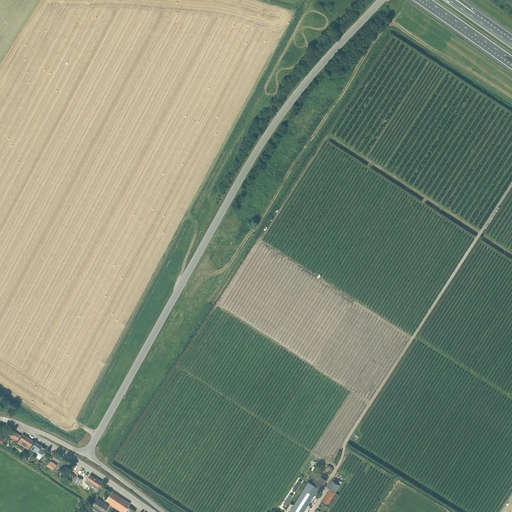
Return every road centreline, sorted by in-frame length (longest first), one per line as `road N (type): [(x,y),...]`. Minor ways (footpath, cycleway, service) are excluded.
road 1 (tertiary): [(87,455),(258,147),(381,0)]
road 2 (tertiary): [(152,511),(26,431)]
